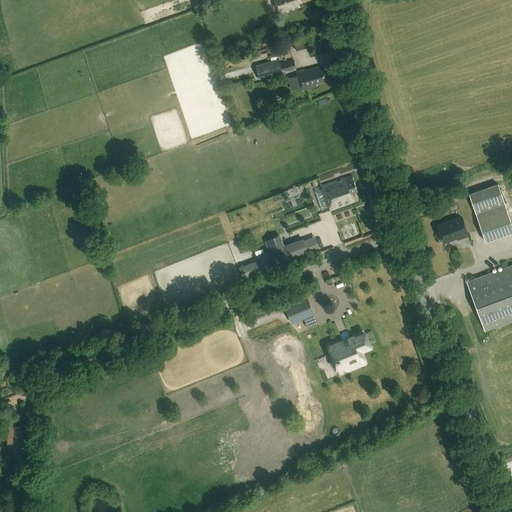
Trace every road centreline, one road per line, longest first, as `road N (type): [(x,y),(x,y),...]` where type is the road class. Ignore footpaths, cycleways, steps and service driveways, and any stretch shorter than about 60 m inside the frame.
road 1 (tertiary): [(505,511),(402,234),(335,0)]
road 2 (track): [(30,511),(29,405),(43,375),(402,234)]
